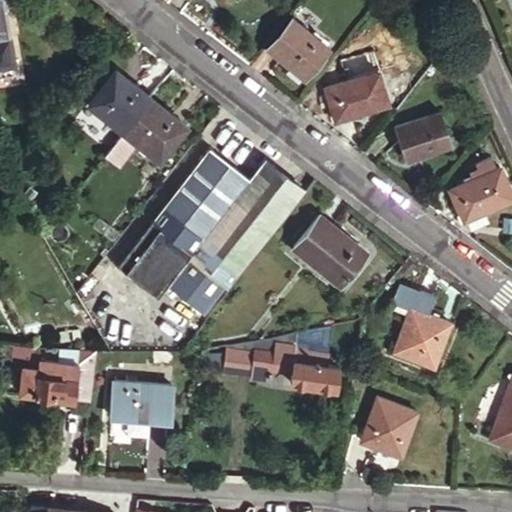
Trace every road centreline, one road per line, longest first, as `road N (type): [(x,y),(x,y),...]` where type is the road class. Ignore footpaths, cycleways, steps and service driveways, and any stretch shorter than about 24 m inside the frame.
road 1 (residential): [(130,0),(511,297)]
road 2 (unclassified): [(455,511),(0,481)]
road 3 (unclassified): [(461,0),(511,121)]
